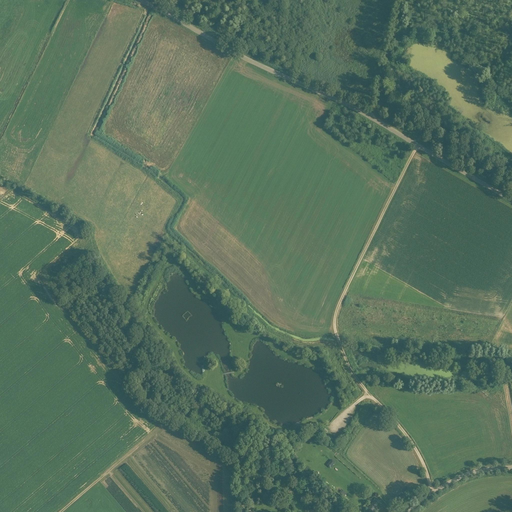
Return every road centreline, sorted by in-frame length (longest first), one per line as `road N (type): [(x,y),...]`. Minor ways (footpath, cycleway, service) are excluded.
road 1 (unclassified): [(511,198),(366,114),(133,0)]
road 2 (track): [(369,393),(344,355),(334,315),(417,145)]
road 3 (track): [(61,511),(163,423)]
